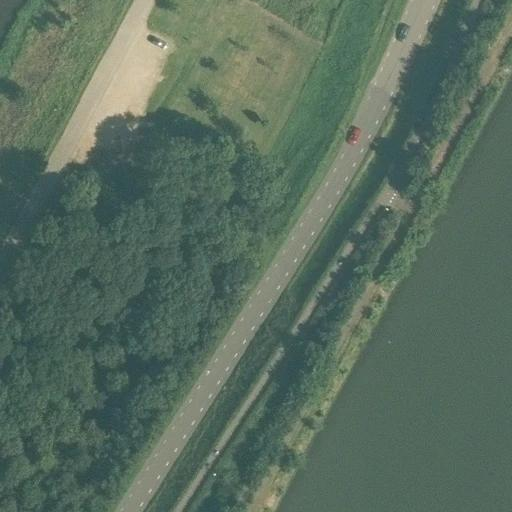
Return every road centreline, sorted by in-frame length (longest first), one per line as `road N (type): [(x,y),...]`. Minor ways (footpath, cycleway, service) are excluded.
road 1 (tertiary): [(129,511),(331,190),(426,0)]
road 2 (unclassified): [(0,269),(145,0)]
